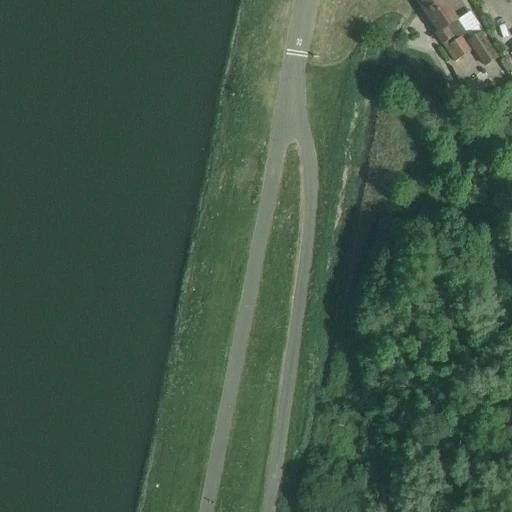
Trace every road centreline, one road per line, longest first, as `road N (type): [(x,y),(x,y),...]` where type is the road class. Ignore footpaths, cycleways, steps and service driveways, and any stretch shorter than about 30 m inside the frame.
road 1 (unclassified): [(208,511),(288,109)]
road 2 (unclassified): [(279,511),(312,194),(306,139),(288,109)]
